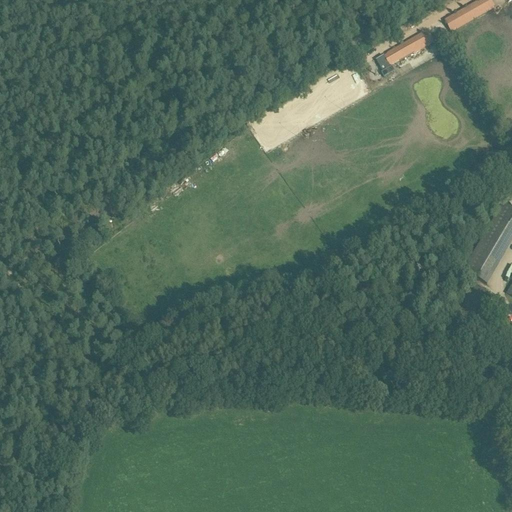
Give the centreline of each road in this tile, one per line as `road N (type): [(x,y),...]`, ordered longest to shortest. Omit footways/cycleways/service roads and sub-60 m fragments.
road 1 (track): [(90,411),(124,400),(133,361),(155,335),(316,283),(511,175)]
road 2 (track): [(424,0),(6,268)]
road 3 (track): [(13,511),(65,469),(98,380),(6,268)]
